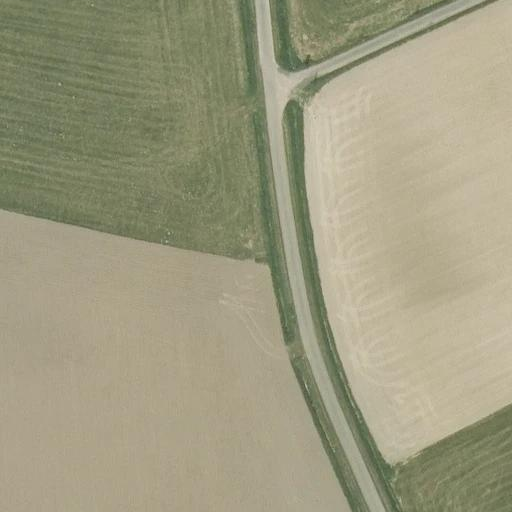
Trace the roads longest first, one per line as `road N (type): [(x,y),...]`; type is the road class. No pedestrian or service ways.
road 1 (unclassified): [(379,511),(332,405),(285,196),(265,0)]
road 2 (unknown): [(274,89),(471,0)]
